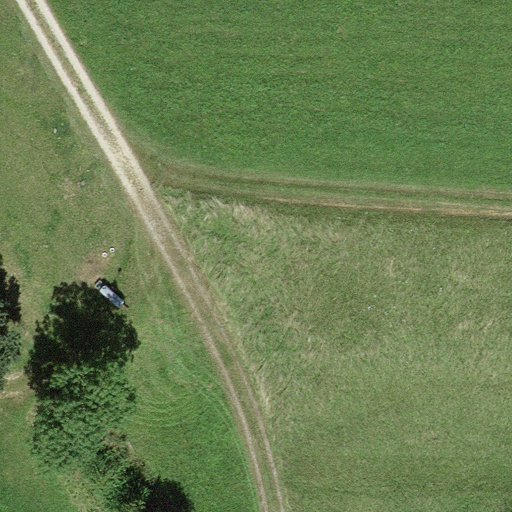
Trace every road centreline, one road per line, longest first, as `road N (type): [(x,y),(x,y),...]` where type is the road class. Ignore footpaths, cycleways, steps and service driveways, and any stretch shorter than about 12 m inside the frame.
road 1 (track): [(511,220),(123,198)]
road 2 (track): [(152,245),(0,446)]
road 3 (track): [(123,198),(16,0)]
